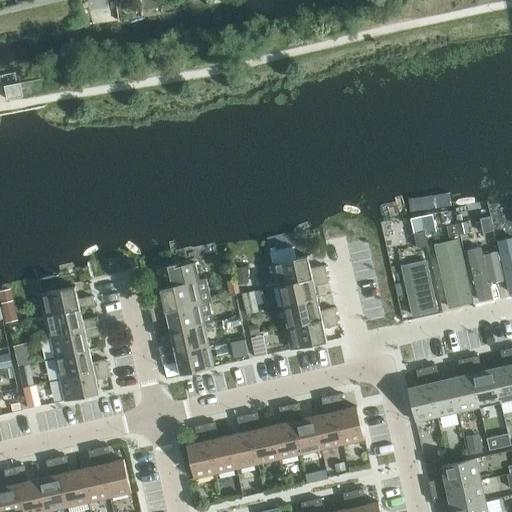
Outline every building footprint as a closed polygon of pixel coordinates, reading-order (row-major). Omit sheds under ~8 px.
[(5,86),(7,99),(23,96),(20,83),(5,86)] [(480,218),(484,233),(494,230),(491,216),(480,218)] [(447,226),(450,240),(461,238),(458,223),(447,226)] [(414,233),(417,248),(428,245),(425,231),(414,233)] [(462,241),(438,247),(452,310),(476,305),(462,241)] [(277,286),(279,286),(279,285),(327,274),(325,265),(311,268),(308,255),(296,258),(294,246),(270,252),(273,263),(272,264),(277,286)] [(487,249),(470,253),(481,303),(498,300),(487,249)] [(431,258),(403,265),(416,319),(443,312),(431,258)] [(150,305),(152,314),(199,303),(200,303),(202,303),(197,281),(189,282),(185,263),(157,269),(162,288),(161,289),(164,302),(150,305)] [(279,285),(279,286),(284,306),(318,298),(315,286),(329,283),(327,274),(279,285)] [(44,317),(47,316),(47,315),(81,308),(95,305),(93,296),(79,299),(76,286),(39,294),(44,317)] [(241,294),(246,314),(257,311),(253,291),(241,294)] [(4,300),(7,319),(19,317),(15,297),(4,300)] [(284,306),(288,326),(289,327),(337,316),(335,307),(321,310),(318,298),(284,306)] [(168,319),(170,331),(204,324),(200,303),(199,303),(152,314),(154,322),(168,319)] [(47,316),(51,336),(99,325),(97,317),(83,320),(81,308),(47,315),(47,316)] [(289,327),(288,326),(286,327),(291,349),(327,341),(325,328),(339,325),(337,316),(289,327)] [(159,347),(161,356),(209,345),(204,324),(170,331),(173,344),(159,347)] [(51,336),(56,357),(90,350),(87,338),(101,334),(99,325),(51,336)] [(209,345),(161,356),(163,365),(177,361),(180,374),(214,367),(209,345)] [(504,366),(493,368),(501,402),(511,399),(511,353),(511,348),(501,350),(504,366)] [(56,357),(61,378),(109,368),(107,359),(93,362),(90,350),(56,357)] [(479,355),(469,358),(480,407),(501,402),(493,368),(482,371),(479,355)] [(462,375),(451,378),(459,411),(480,407),(469,358),(459,360),(462,375)] [(436,365),(426,367),(438,416),(459,411),(451,378),(440,381),(436,365)] [(438,416),(426,367),(417,369),(420,385),(408,388),(416,421),(438,416)] [(109,368),(61,378),(66,400),(100,392),(97,380),(111,376),(109,368)] [(341,393),(331,395),(342,444),(365,439),(357,406),(345,409),(341,393)] [(325,413),(314,416),(321,449),(342,444),(331,395),(321,398),(325,413)] [(299,403),(289,405),(300,454),(321,449),(314,416),(303,418),(299,403)] [(283,423),(272,425),(279,459),(300,454),(289,405),(279,407),(283,423)] [(257,412),(247,415),(258,463),(279,459),(272,425),(261,428),(257,412)] [(241,432),(229,435),(237,468),(258,463),(247,415),(237,417),(241,432)] [(215,422),(205,424),(216,473),(237,468),(229,435),(218,438),(215,422)] [(216,473),(205,424),(195,426),(199,442),(187,444),(194,478),(216,473)] [(488,435),(491,448),(511,443),(511,433),(511,430),(488,435)] [(467,436),(470,451),(483,448),(479,433),(467,436)] [(108,446),(99,448),(110,497),(132,492),(124,459),(112,461),(108,446)] [(92,466),(81,468),(89,502),(110,497),(99,448),(89,450),(92,466)] [(66,455),(56,458),(68,506),(89,502),(81,468),(70,471),(66,455)] [(50,475),(39,478),(47,511),(68,506),(56,458),(47,460),(50,475)] [(429,481),(432,491),(480,480),(475,458),(442,465),(445,477),(429,481)] [(24,465),(14,467),(24,511),(43,511),(47,511),(39,478),(28,480),(24,465)] [(8,485),(0,486),(0,500),(2,511),(24,511),(14,467),(5,469),(8,485)] [(450,497),(452,508),(485,501),(480,480),(432,491),(434,501),(450,497)] [(363,488),(353,491),(357,511),(381,511),(379,501),(367,504),(363,488)] [(347,509),(336,511),(335,511),(357,511),(353,491),(343,493),(347,509)] [(324,511),(321,498),(311,500),(313,511),(335,511),(336,511),(331,511),(324,511)] [(303,511),(313,511),(311,500),(301,503),(303,511)] [(487,511),(485,501),(452,508),(452,511),(487,511)]
